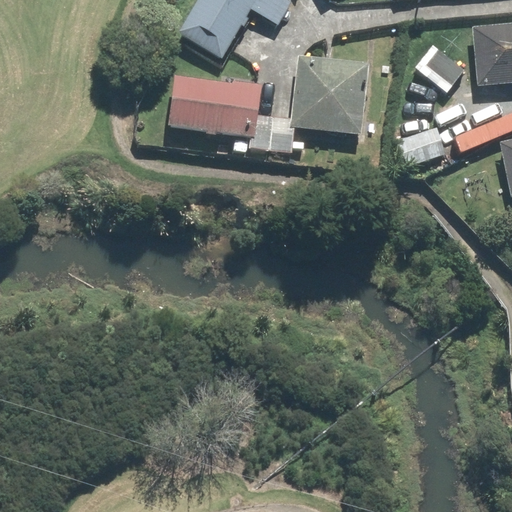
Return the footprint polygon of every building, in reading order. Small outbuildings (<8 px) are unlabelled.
[(198,0),(177,38),(222,63),(250,14),(277,29),(290,7),(278,0),(198,0)] [(511,28),(471,32),(477,91),(511,87),(511,28)] [(367,69),(297,61),(290,132),(360,139),(367,69)] [(159,73),(153,101),(168,105),(175,76),(159,73)] [(174,82),(168,131),(253,142),(260,93),(174,82)] [(438,135),(445,154),(480,141),(473,123),(438,135)] [(435,131),(395,145),(405,171),(444,157),(435,131)] [(511,145),(498,148),(510,202),(511,201),(511,145)]
